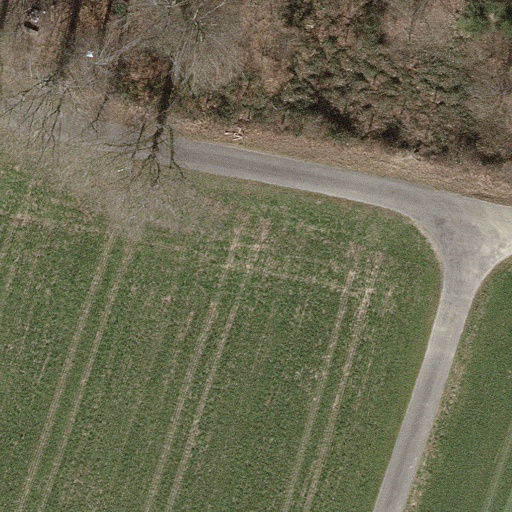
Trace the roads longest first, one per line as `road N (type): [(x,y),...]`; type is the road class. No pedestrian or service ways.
road 1 (track): [(511,239),(0,82)]
road 2 (track): [(393,511),(484,235)]
